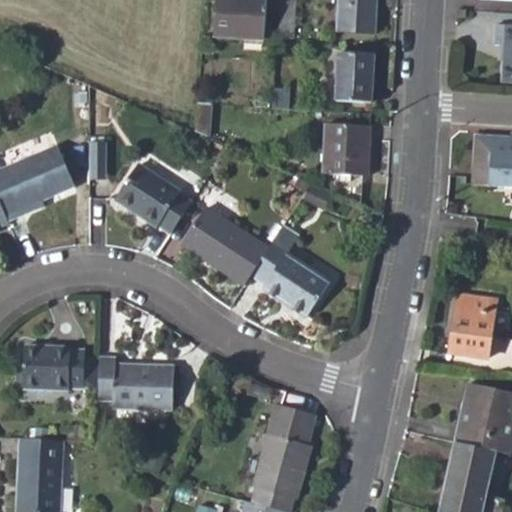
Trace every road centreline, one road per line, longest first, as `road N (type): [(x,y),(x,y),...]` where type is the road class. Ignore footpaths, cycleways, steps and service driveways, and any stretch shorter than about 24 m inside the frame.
road 1 (residential): [(377,393),(277,365),(151,284),(105,273),(67,273),(0,304)]
road 2 (residential): [(423,107),(409,244),(377,393)]
road 3 (residential): [(377,393),(350,511)]
